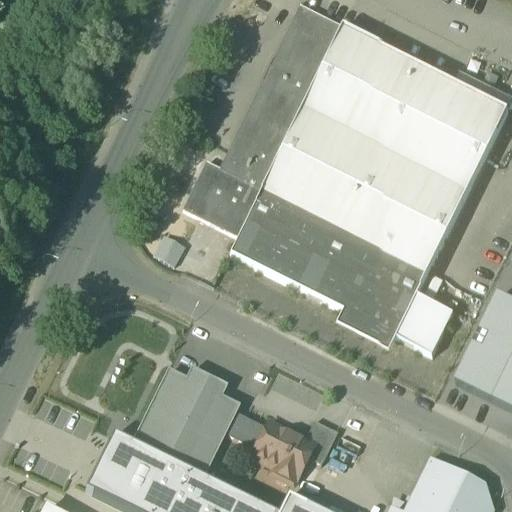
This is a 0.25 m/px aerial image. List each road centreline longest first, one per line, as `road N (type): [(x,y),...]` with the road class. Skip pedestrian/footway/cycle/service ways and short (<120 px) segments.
road 1 (residential): [(511,465),(72,244)]
road 2 (residential): [(192,0),(72,244)]
road 3 (residential): [(72,244),(0,393)]
